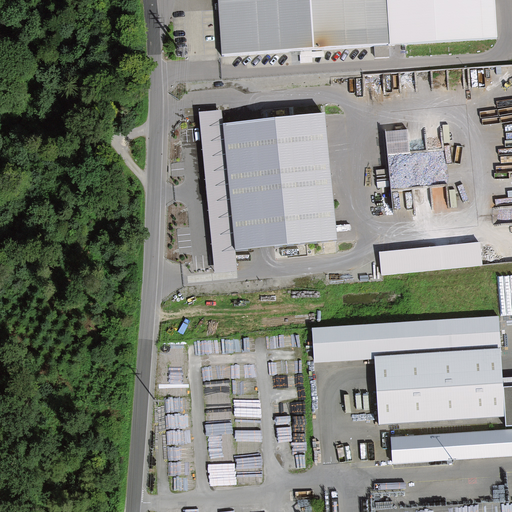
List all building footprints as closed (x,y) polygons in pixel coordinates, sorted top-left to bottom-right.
[(385,0),(216,0),(220,59),(389,47),(385,0)] [(493,0),(385,0),(389,47),(497,40),(493,0)] [(223,112),(199,114),(214,275),(238,273),(236,252),(224,126),(223,112)] [(248,124),(224,126),(236,252),(260,250),(338,242),(326,116),(248,124)] [(389,158),(412,157),(411,137),(427,136),(427,130),(387,132),(389,158)] [(383,276),(484,269),(482,247),(381,255),(383,276)] [(499,317),(309,328),(311,364),(373,360),(377,428),(505,421),(503,388),(499,317)] [(511,386),(503,388),(506,427),(511,426),(511,386)] [(209,433),(210,481),(238,480),(238,484),(265,483),(263,440),(234,441),(233,413),(207,414),(208,433),(209,433)] [(511,426),(506,427),(389,434),(391,465),(511,457),(511,426)] [(492,511),(511,511),(511,501),(493,502),(492,511)]
